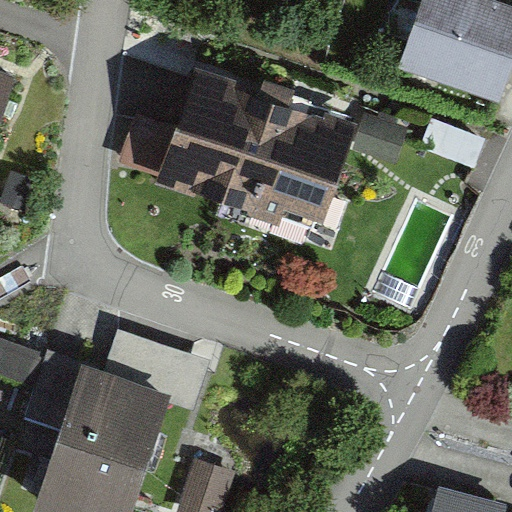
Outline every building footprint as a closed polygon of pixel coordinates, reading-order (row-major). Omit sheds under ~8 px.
[(511,0),(418,0),(397,58),(511,100),(511,0)] [(341,123),(169,68),(140,157),(312,212),(341,123)] [(0,115),(13,77),(0,72),(0,115)] [(169,511),(203,404),(95,370),(52,504),(77,511),(169,511)] [(224,511),(238,469),(201,457),(183,511),(184,511),(224,511)] [(502,511),(504,508),(443,492),(437,511),(502,511)]
